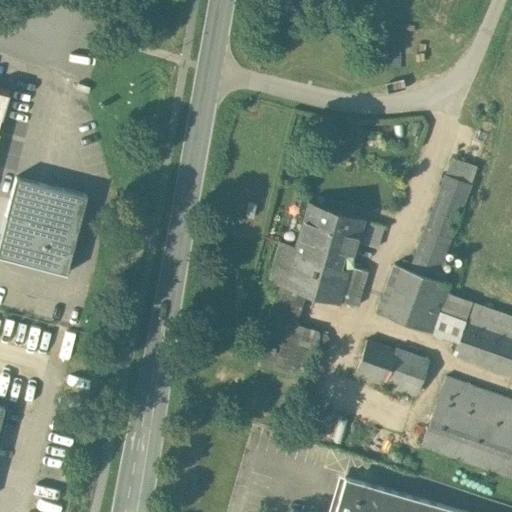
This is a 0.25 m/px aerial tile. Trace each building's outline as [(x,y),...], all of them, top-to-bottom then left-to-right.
[(293,20),(278,16),(271,46),(287,50),(293,20)] [(361,28),(346,29),(344,58),(358,58),(361,28)] [(480,183),(447,172),(414,265),(396,259),(379,309),(438,330),(444,310),(470,319),(459,350),(511,368),(511,303),(446,280),(480,183)] [(86,195),(15,176),(0,234),(0,256),(66,273),(86,195)] [(363,218),(309,202),(296,246),(285,285),(305,291),(339,300),(340,300),(350,265),(357,241),(363,220),(363,218)] [(382,226),(363,220),(357,241),(376,247),(382,226)] [(296,246),(279,241),(268,280),(281,283),(285,285),(296,246)] [(368,271),(350,265),(340,300),(358,305),(368,271)] [(285,285),(281,283),(271,317),(272,318),(295,324),(305,291),(285,285)] [(295,324),(272,318),(259,365),(304,378),(317,331),(295,324)] [(432,358),(371,335),(355,376),(417,399),(432,358)] [(511,391),(452,370),(428,441),(511,472),(511,391)] [(470,511),(353,479),(343,511),(470,511)]
